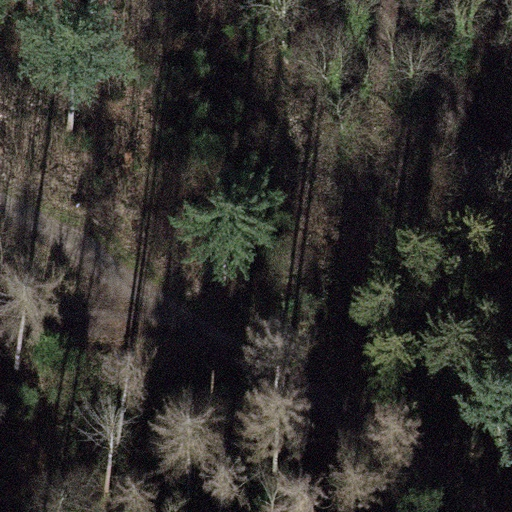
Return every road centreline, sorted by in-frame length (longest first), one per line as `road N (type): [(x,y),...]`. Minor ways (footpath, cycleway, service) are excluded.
road 1 (track): [(443,511),(413,474),(217,311),(0,214)]
road 2 (track): [(511,198),(369,0)]
